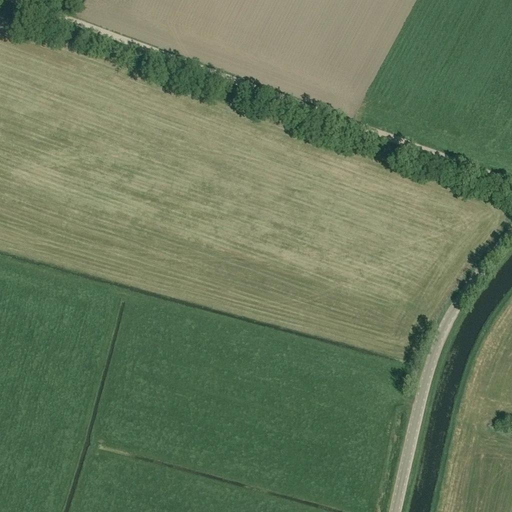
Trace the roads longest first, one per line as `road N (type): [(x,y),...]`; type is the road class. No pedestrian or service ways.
road 1 (track): [(511,182),(7,0)]
road 2 (tertiary): [(396,511),(444,328),(511,236)]
